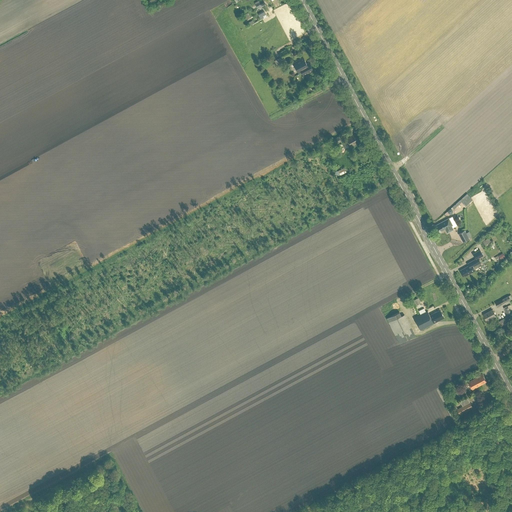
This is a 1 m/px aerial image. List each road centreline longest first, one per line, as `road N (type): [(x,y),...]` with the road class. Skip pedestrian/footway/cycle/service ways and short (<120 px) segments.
road 1 (primary): [(511,394),(302,0)]
road 2 (track): [(291,511),(504,398)]
road 3 (track): [(35,497),(112,456),(141,511)]
